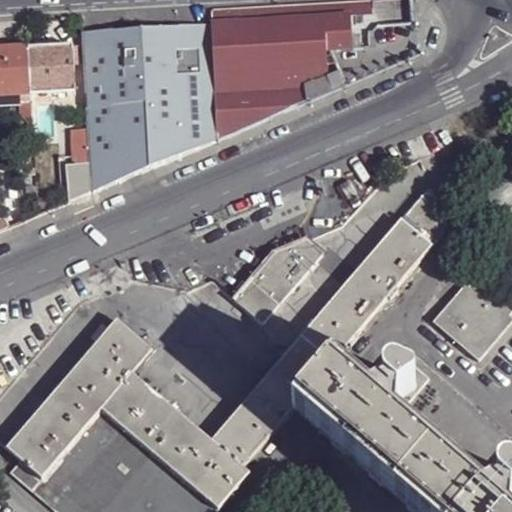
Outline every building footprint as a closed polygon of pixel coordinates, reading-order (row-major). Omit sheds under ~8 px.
[(371,0),(350,0),(208,8),(210,24),(324,17),(349,16),(372,14),(371,0)] [(382,0),(371,0),(372,14),(374,15),(375,25),(384,25),(382,0)] [(407,0),(382,0),(384,25),(414,24),(407,0)] [(375,25),(374,15),(372,14),(349,16),(351,47),(368,46),(368,36),(372,35),(375,31),(375,25)] [(324,17),(325,50),(351,47),(349,16),(324,17)] [(219,142),(308,104),(306,78),(326,77),(326,65),(325,50),(324,17),(210,24),(219,142)] [(210,24),(80,30),(87,131),(91,194),(219,142),(210,24)] [(74,92),(71,44),(27,47),(31,95),(74,92)] [(31,95),(27,47),(0,48),(0,96),(4,96),(13,95),(31,95)] [(343,76),(343,64),(326,65),(326,77),(343,76)] [(345,87),(343,76),(326,77),(327,95),(345,87)] [(327,95),(326,77),(306,78),(308,104),(327,95)] [(14,105),(13,95),(4,96),(5,106),(14,105)] [(32,110),(31,102),(16,103),(17,123),(33,122),(32,110)] [(91,194),(87,131),(72,131),(75,165),(66,166),(70,202),(91,194)] [(444,234),(438,200),(435,195),(430,194),(425,196),(403,222),(365,265),(208,445),(130,380),(152,355),(115,325),(12,451),(23,460),(49,480),(92,426),(195,511),(220,511),(251,475),(244,469),(294,410),(298,405),(328,370),(333,364),(444,234)] [(153,307),(122,319),(115,325),(152,355),(130,380),(208,445),(365,265),(403,222),(394,216),(385,209),(340,228),(305,244),(319,256),(256,329),(227,303),(266,259),(211,282),(182,295),(153,307)] [(266,259),(227,303),(256,329),(319,256),(305,244),(266,259)] [(511,313),(511,306),(479,278),(474,285),(446,316),(475,343),(467,352),(479,363),(488,352),(483,347),(509,316),(511,313)] [(474,285),(469,280),(441,313),(446,316),(474,285)] [(446,316),(441,313),(432,323),(467,352),(475,343),(446,316)] [(511,322),(511,319),(509,316),(483,347),(488,352),(511,322)] [(430,381),(398,353),(385,368),(390,376),(385,381),(384,387),(387,393),(406,409),(430,381)] [(345,375),(333,364),(328,370),(340,381),(365,403),(370,398),(345,375)] [(493,511),(497,507),(486,497),(482,503),(455,480),(459,474),(446,462),(442,468),(417,447),(421,442),(409,430),(404,435),(379,414),(383,409),(370,398),(365,403),(340,381),(328,370),(298,405),(310,416),(335,439),(331,443),(343,455),(348,448),(374,471),(369,476),(382,487),(386,482),(411,504),(406,509),(410,511),(493,511)] [(310,416),(298,405),(294,410),(306,421),(331,443),(335,439),(310,416)] [(383,409),(379,414),(404,435),(409,430),(383,409)] [(49,480),(23,460),(13,471),(60,511),(195,511),(92,426),(49,480)] [(446,462),(421,442),(417,447),(442,468),(446,462)] [(374,471),(348,448),(343,455),(369,476),(374,471)] [(511,453),(511,452),(498,466),(504,475),(500,478),(498,484),(499,491),(511,502),(511,453)] [(459,474),(455,480),(482,503),(486,497),(459,474)] [(411,504),(386,482),(382,487),(406,509),(411,504)]
